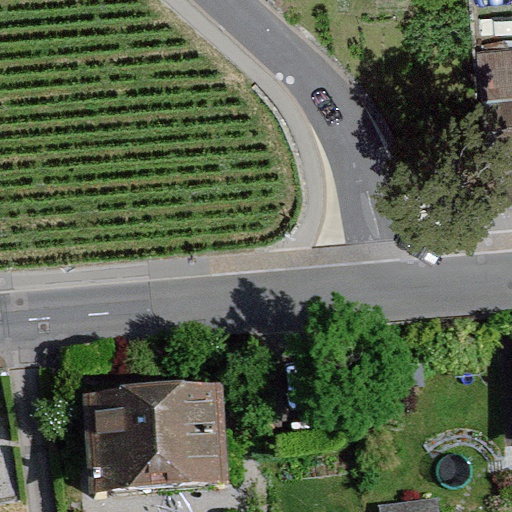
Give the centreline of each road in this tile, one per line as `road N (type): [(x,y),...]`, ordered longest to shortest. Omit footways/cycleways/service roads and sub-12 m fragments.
road 1 (tertiary): [(380,295),(0,320)]
road 2 (residential): [(380,295),(370,236),(330,120),(218,0)]
road 3 (tertiary): [(511,284),(380,295)]
